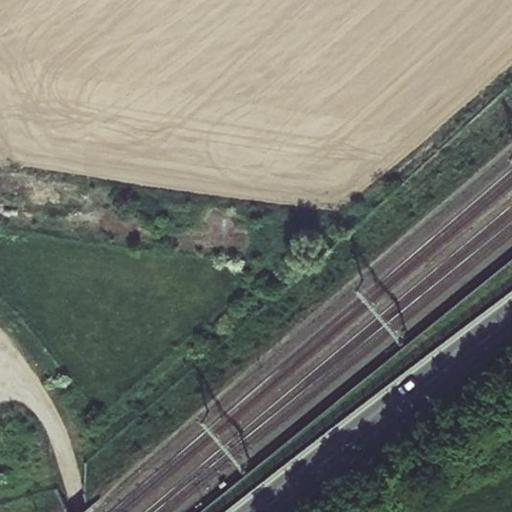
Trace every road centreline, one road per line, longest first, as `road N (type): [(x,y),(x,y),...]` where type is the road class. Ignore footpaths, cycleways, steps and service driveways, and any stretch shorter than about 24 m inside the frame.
road 1 (secondary): [(263,511),(511,321)]
road 2 (unclassified): [(76,511),(50,427),(0,351)]
